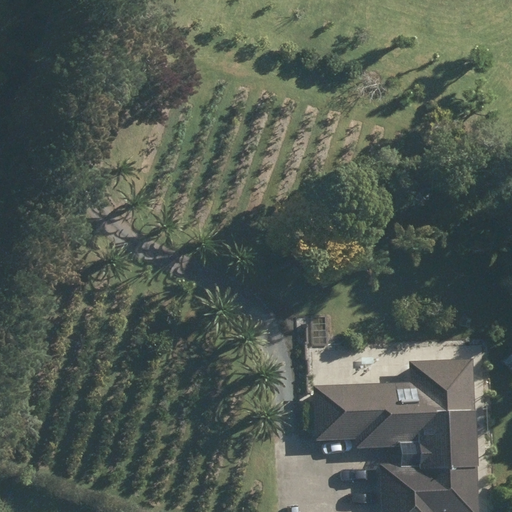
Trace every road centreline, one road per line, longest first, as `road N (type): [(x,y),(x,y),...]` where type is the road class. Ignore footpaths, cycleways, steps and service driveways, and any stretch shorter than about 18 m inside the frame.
road 1 (track): [(121,0),(71,165),(85,216),(213,281),(278,331),(311,511)]
road 2 (track): [(0,205),(68,0)]
